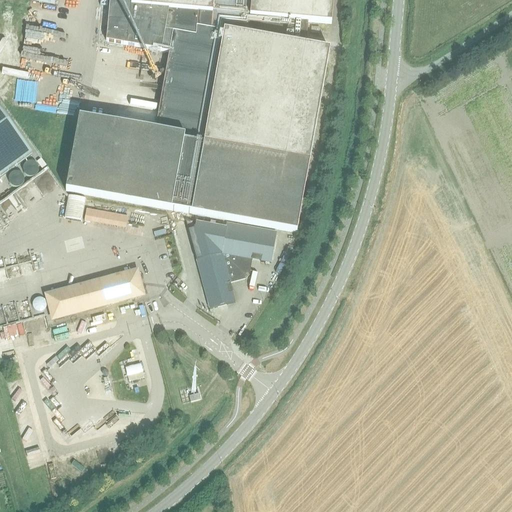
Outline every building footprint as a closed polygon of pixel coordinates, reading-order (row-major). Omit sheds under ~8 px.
[(109,0),(106,42),(169,53),(155,132),(79,118),(66,192),(297,234),(330,51),(306,47),(308,23),(331,25),(333,0),(109,0)] [(71,116),(73,109),(30,101),(29,108),(71,116)] [(0,179),(33,156),(0,110),(0,179)] [(42,159),(37,163),(43,172),(48,168),(42,159)] [(64,219),(81,222),(85,201),(68,198),(64,219)] [(186,222),(210,310),(235,303),(229,284),(245,280),(248,276),(251,260),(271,264),(275,238),(186,222)] [(136,273),(47,297),(53,320),(143,296),(136,273)] [(17,330),(12,331),(15,343),(20,342),(17,330)] [(136,366),(125,368),(127,377),(129,383),(145,379),(143,373),(141,364),(136,366)] [(36,381),(47,388),(50,384),(40,377),(36,381)] [(102,417),(105,422),(114,418),(111,412),(102,417)] [(89,421),(79,426),(83,434),(93,428),(89,421)]
